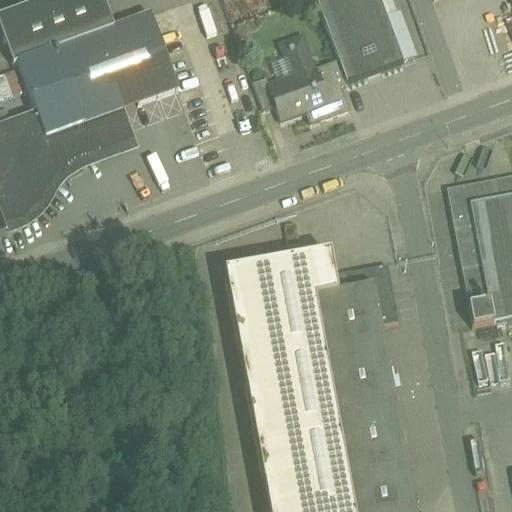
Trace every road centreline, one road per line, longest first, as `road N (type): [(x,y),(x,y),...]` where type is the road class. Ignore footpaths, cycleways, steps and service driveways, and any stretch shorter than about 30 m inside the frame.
road 1 (residential): [(0,288),(401,144)]
road 2 (residential): [(401,144),(470,511)]
